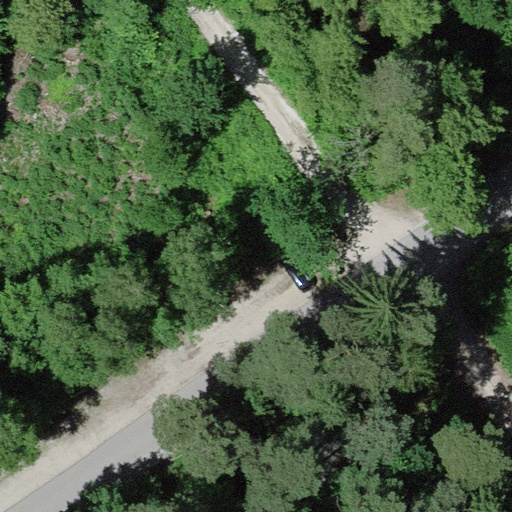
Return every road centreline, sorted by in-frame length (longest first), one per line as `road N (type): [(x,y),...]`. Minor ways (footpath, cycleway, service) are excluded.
road 1 (unclassified): [(511,161),(11,511)]
road 2 (track): [(511,409),(210,0)]
